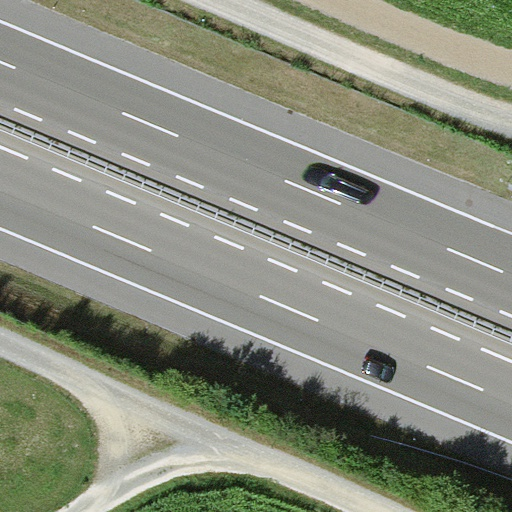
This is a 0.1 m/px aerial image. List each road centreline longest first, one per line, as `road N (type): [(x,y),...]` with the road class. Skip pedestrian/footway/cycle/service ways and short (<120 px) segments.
road 1 (motorway): [(511,273),(0,61)]
road 2 (motorway): [(0,187),(511,399)]
road 3 (track): [(385,511),(0,345)]
road 4 (track): [(511,119),(218,0)]
road 5 (track): [(83,511),(212,437)]
